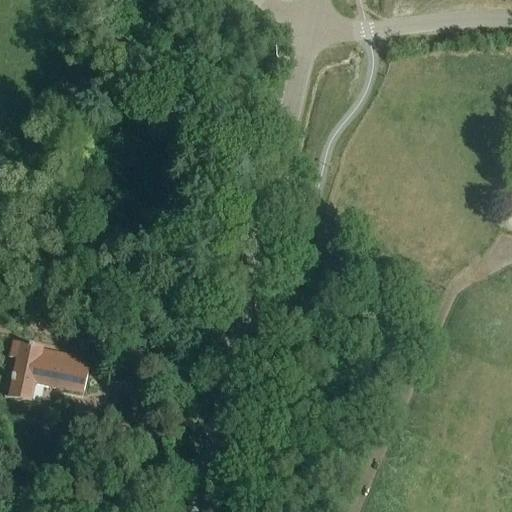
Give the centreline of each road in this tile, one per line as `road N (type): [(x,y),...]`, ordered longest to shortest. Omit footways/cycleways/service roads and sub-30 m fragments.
road 1 (tertiary): [(199,511),(311,27)]
road 2 (unclassified): [(511,19),(367,31),(311,27)]
